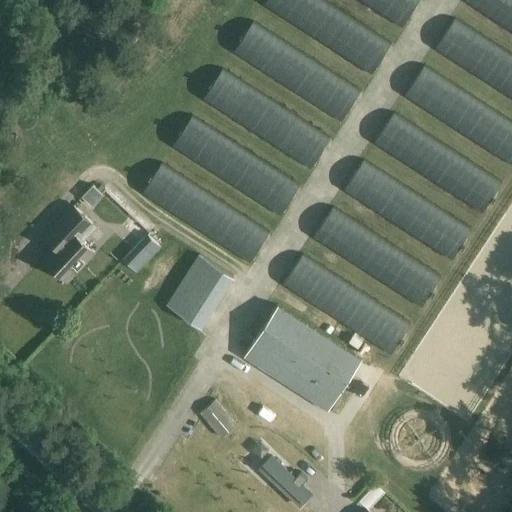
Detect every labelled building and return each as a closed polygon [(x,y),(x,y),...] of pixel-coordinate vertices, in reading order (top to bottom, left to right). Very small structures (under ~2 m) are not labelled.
[(324,0),(266,0),(264,4),(371,73),(391,43),(324,0)] [(361,0),(402,26),(418,0),(361,0)] [(511,0),(466,0),(466,1),(511,30),(511,0)] [(511,54),(455,18),(435,48),(511,97),(511,54)] [(253,21),(233,51),(341,121),(361,90),(253,21)] [(0,51),(3,47),(12,33),(0,24),(0,51)] [(511,121),(424,65),(405,95),(511,164),(511,121)] [(223,68),(203,98),(311,168),(330,137),(223,68)] [(394,112),(374,142),(482,212),(502,182),(394,112)] [(192,115),(173,145),(280,215),(300,184),(192,115)] [(363,159),(344,189),(452,259),(471,229),(363,159)] [(162,162),(142,192),(250,262),(269,231),(162,162)] [(67,233),(44,258),(55,269),(55,274),(61,274),(67,280),(94,251),(79,236),(93,223),(74,205),(57,223),(67,233)] [(333,206),(314,236),(421,306),(441,276),(333,206)] [(122,242),(139,257),(148,246),(131,231),(122,242)] [(303,253),(283,283),(391,353),(411,323),(303,253)] [(199,254),(167,304),(201,326),(234,276),(199,254)] [(277,304),(245,354),(329,409),(361,358),(277,304)] [(215,398),(199,411),(220,437),(236,423),(215,398)] [(283,457),(270,471),(306,504),(319,490),(283,457)]
